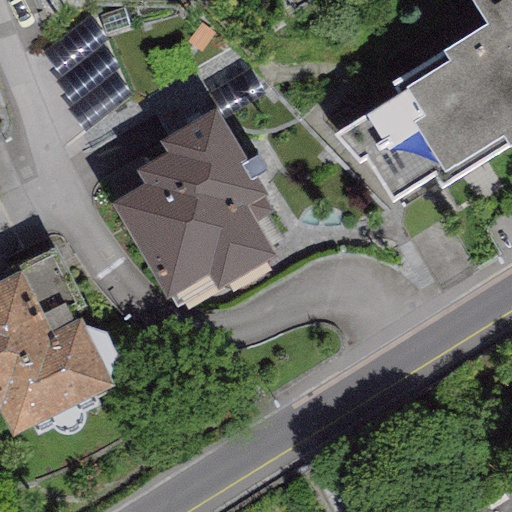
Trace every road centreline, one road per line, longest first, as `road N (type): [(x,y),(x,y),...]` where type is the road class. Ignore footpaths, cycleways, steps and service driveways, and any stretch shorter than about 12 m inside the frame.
road 1 (residential): [(394,355),(359,307),(332,294),(309,294),(178,343),(154,343),(61,193),(0,32)]
road 2 (secondary): [(394,355),(147,511)]
road 3 (secondary): [(511,285),(394,355)]
